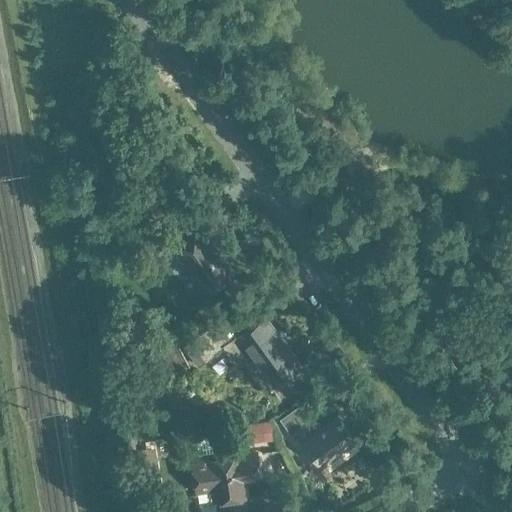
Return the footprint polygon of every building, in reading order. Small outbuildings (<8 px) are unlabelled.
[(171,226),(149,242),(159,256),(171,247),(203,291),(231,271),(201,230),(183,242),(171,226)] [(265,316),(247,329),(230,341),(245,363),(268,393),(272,390),(285,381),(302,368),(265,316)] [(230,341),(247,329),(239,317),(218,333),(212,325),(182,347),(197,367),(224,349),(238,368),(245,363),(230,341)] [(158,376),(156,349),(136,350),(138,377),(158,376)] [(304,401),(279,419),(291,435),(301,427),(309,437),(302,441),(321,466),(355,441),(337,416),(322,427),(304,401)] [(269,436),(268,424),(258,425),(259,438),(269,436)] [(141,449),(143,464),(157,462),(155,446),(141,449)] [(255,452),(192,462),(197,489),(212,486),(214,499),(246,494),(244,481),(259,479),(255,452)]
